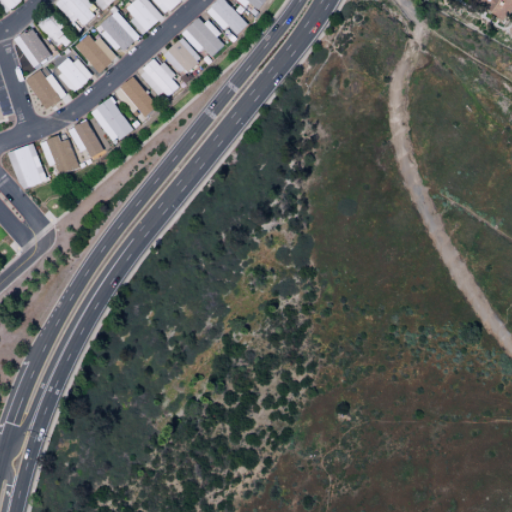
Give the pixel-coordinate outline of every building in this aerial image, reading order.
[(19,0),(0,0),(0,3),(7,11),(19,0)] [(97,15),(84,0),(56,0),(54,2),(78,31),(97,15)] [(93,0),(102,10),(112,0),(93,0)] [(160,17),(144,0),(133,0),(124,8),(132,17),(128,21),(140,35),(160,17)] [(149,0),(163,14),(178,0),(149,0)] [(236,36),(247,25),(223,0),(216,0),(205,11),(223,30),(227,26),(236,36)] [(247,2),(256,10),(264,0),(235,0),(243,7),(247,2)] [(511,0),(469,0),(503,21),(511,6),(511,0)] [(98,23),(103,31),(100,33),(115,54),(136,38),(116,10),(98,23)] [(180,33),(198,53),(202,49),(210,58),(223,46),(216,38),(219,36),(199,15),(180,33)] [(47,58),(32,28),(12,38),(28,68),(47,58)] [(97,37),(93,41),(86,35),(73,47),(97,73),(115,57),(97,37)] [(201,59),(180,37),(162,54),(183,76),(201,59)] [(73,55),(54,71),(71,92),(90,77),(73,55)] [(179,87),(168,76),(173,73),(162,62),(158,65),(153,59),(138,74),(158,95),(162,91),(168,98),(179,87)] [(43,78),(37,69),(22,80),(43,110),(64,95),(49,74),(43,78)] [(136,120),(154,106),(131,77),(113,91),(136,120)] [(89,110),(110,143),(130,131),(110,97),(89,110)] [(77,152),(84,149),(88,157),(101,151),(86,119),(66,128),(77,152)] [(76,168),(67,139),(58,142),(56,136),(39,141),(47,166),(54,164),(57,175),(76,168)] [(5,153),(20,190),(45,180),(31,143),(5,153)]
